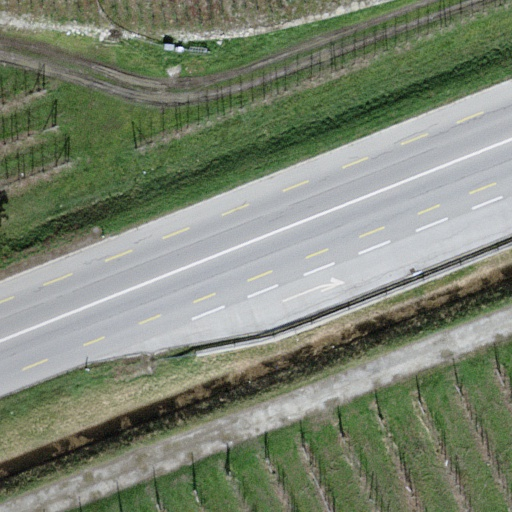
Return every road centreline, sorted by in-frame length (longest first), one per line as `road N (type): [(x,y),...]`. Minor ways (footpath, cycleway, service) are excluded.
road 1 (primary): [(0,340),(511,139)]
road 2 (track): [(511,328),(43,511)]
